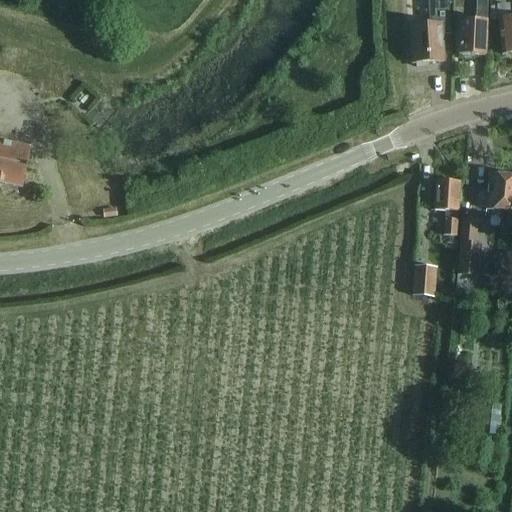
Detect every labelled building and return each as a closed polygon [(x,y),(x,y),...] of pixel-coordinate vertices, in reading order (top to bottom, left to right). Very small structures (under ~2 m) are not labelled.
[(426,26),(410,27),(413,65),(416,65),(417,68),(428,68),(427,64),(443,63),(441,36),(451,35),(449,4),(451,4),(450,0),(427,0),(429,25),(426,26)] [(460,21),(458,56),(485,58),(487,0),(476,0),(475,22),(460,21)] [(499,20),(503,56),(511,55),(511,17),(510,18),(508,6),(491,8),(490,21),(499,20)] [(30,149),(0,142),(0,184),(21,190),(30,149)] [(477,197),(476,203),(480,208),(486,209),(485,211),(508,213),(507,226),(511,226),(511,178),(507,178),(502,174),(496,174),(490,176),(489,176),(487,195),(482,194),(477,197)] [(435,183),(433,212),(444,213),(443,237),(455,238),(459,184),(435,183)] [(462,220),(457,276),(478,278),(481,245),(475,244),(477,222),(462,220)] [(434,271),(414,270),(413,298),(433,299),(434,271)] [(480,403),(477,435),(498,437),(500,405),(480,403)]
